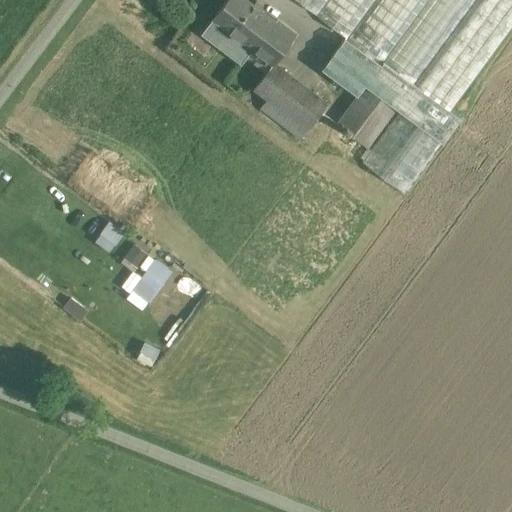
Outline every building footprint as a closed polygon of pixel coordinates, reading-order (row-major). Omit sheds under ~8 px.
[(258,0),(256,4),(251,0),(228,0),(204,33),(244,63),(256,47),(257,48),(278,20),(263,9),(266,4),(260,0),(258,0)] [(294,0),(342,36),(381,63),(385,59),(389,54),(354,29),(324,6),(321,11),(317,8),(322,0),(294,0)] [(328,0),(324,6),(354,29),(374,0),(328,0)] [(374,0),(354,29),(389,54),(428,0),(374,0)] [(428,0),(389,54),(385,59),(416,81),(476,0),(428,0)] [(511,8),(501,0),(482,0),(419,84),(461,115),(511,46),(511,8)] [(511,0),(501,0),(511,8),(511,0)] [(298,32),(283,20),(258,53),(274,64),(276,61),(298,32)] [(500,161),(508,150),(465,119),(461,115),(419,84),(416,81),(385,59),(381,63),(342,36),(319,69),(357,97),(366,83),(397,106),(401,109),(443,140),(447,144),(457,130),(500,161)] [(511,57),(465,119),(508,150),(511,144),(511,57)] [(328,101),(276,61),(274,64),(257,87),(271,97),(310,126),(328,101)] [(397,106),(366,83),(357,97),(339,121),(369,144),(397,106)] [(310,126),(271,97),(264,107),(302,136),(310,126)] [(232,99),(136,229),(212,285),(308,156),(232,99)] [(364,158),(251,311),(293,342),(443,140),(401,109),(364,158)] [(339,121),(217,286),(247,309),(361,156),(364,158),(371,148),(368,146),(369,144),(339,121)] [(447,144),(386,226),(427,257),(500,161),(457,130),(447,144)] [(127,230),(111,219),(97,240),(113,251),(127,230)] [(149,252),(135,242),(123,259),(137,269),(149,252)] [(175,270),(157,258),(135,288),(152,300),(175,270)] [(156,363),(163,348),(147,341),(141,357),(156,363)]
